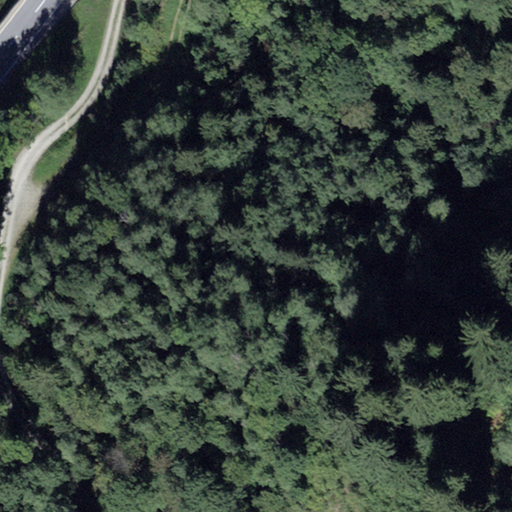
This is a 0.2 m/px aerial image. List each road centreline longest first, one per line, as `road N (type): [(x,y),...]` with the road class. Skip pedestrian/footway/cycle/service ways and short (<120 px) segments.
road 1 (track): [(8,206),(55,155),(184,50),(204,0)]
road 2 (track): [(8,206),(20,137),(89,75),(122,0)]
road 3 (track): [(71,511),(0,401)]
